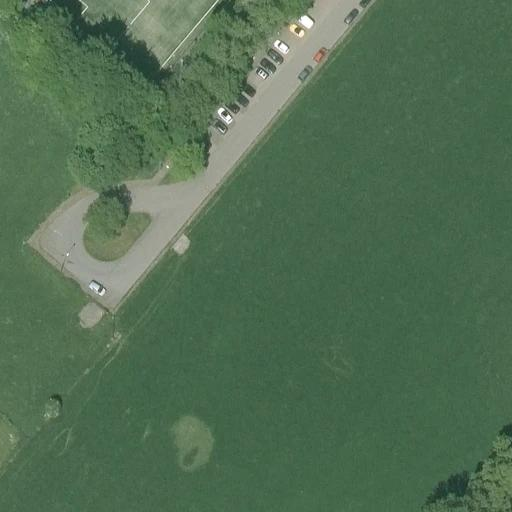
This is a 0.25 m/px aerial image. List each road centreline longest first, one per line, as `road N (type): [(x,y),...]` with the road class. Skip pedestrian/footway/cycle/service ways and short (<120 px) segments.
road 1 (residential): [(358,0),(183,204),(168,210)]
road 2 (residential): [(168,210),(98,208),(67,225),(62,258),(107,288),(125,278),(158,229)]
